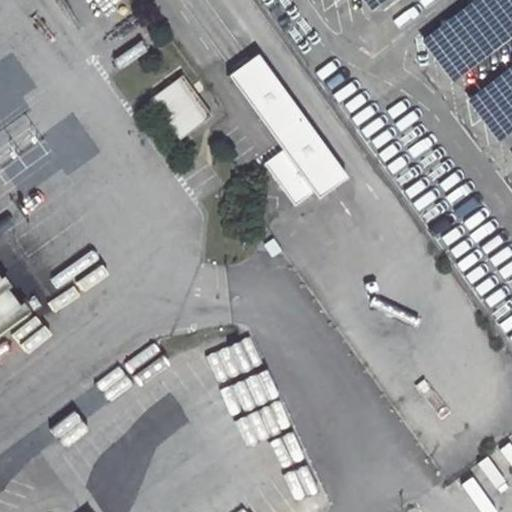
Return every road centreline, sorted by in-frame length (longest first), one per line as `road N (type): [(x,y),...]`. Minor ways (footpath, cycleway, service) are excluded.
road 1 (unknown): [(194,251),(28,0)]
road 2 (unknown): [(317,363),(125,511)]
road 3 (unknown): [(0,160),(106,317)]
road 4 (unknown): [(317,363),(262,293),(228,281),(194,251)]
road 5 (unknown): [(402,472),(317,363)]
road 6 (unknown): [(0,397),(106,317)]
